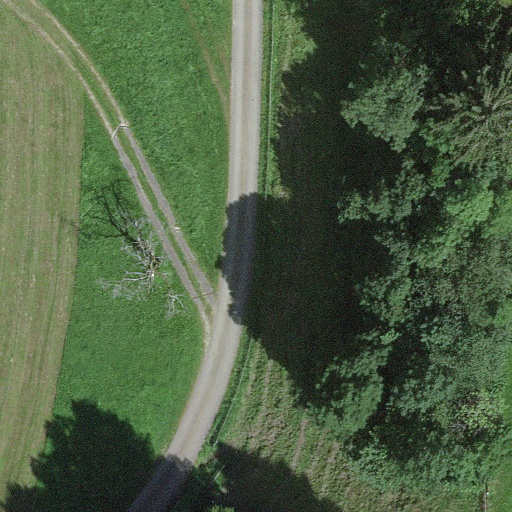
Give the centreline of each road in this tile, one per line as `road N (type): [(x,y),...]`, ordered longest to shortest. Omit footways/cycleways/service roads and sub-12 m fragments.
road 1 (track): [(144,511),(200,420),(227,334),(243,186),(247,0)]
road 2 (track): [(21,0),(91,75),(227,334)]
